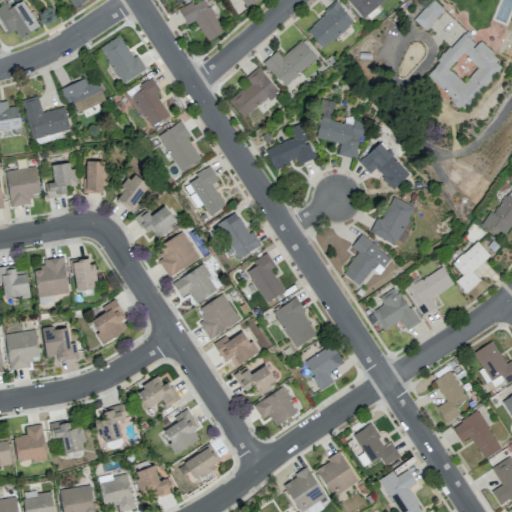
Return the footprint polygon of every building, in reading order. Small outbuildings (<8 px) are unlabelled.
[(6,2),(0,6),(0,21),(8,34),(14,30),(20,38),(38,26),(21,0),(10,7),(6,2)] [(67,0),(73,8),(86,0),(67,0)] [(206,41),(223,32),(205,0),(199,0),(194,3),(192,1),(178,9),(186,25),(195,20),(206,41)] [(346,0),(362,18),(383,0),(346,0)] [(446,12),(433,0),(432,0),(413,20),(427,32),(446,12)] [(305,29),(323,48),(353,21),(336,2),(305,29)] [(461,110),(504,66),(478,41),(477,43),(465,32),(424,74),(461,110)] [(99,47),(120,84),(146,69),(137,54),(132,57),(119,35),(99,47)] [(316,57),(300,40),(281,57),(275,51),(262,63),(284,87),(316,57)] [(243,118),(277,90),(257,67),(246,76),(250,82),(228,100),(243,118)] [(66,104),(72,101),(76,112),(104,100),(96,80),(86,84),(83,78),(59,88),(66,104)] [(21,99),(30,138),(69,129),(64,106),(41,112),(37,96),(21,99)] [(315,138),(339,143),(337,155),(356,158),(363,122),(354,121),(353,125),(329,120),(333,101),(319,99),(317,112),(320,113),(315,138)] [(17,105),(7,107),(6,101),(0,101),(0,131),(20,129),(17,105)] [(157,134),(178,172),(200,159),(186,135),(188,134),(181,121),(157,134)] [(265,148),(272,168),(296,159),(297,164),(314,158),(301,123),(289,127),(293,138),(265,148)] [(369,173),(374,169),(394,189),(409,172),(378,142),(358,162),(369,173)] [(84,192),(105,193),(105,161),(85,161),(84,192)] [(74,185),(71,162),(50,165),(53,182),(45,184),(46,196),(66,194),(65,186),(74,185)] [(39,192),(35,166),(5,170),(9,206),(32,203),(30,193),(39,192)] [(212,184),(217,180),(210,167),(182,184),(196,207),(202,204),(208,215),(225,206),(212,184)] [(114,201),(131,211),(147,183),(130,173),(114,201)] [(501,238),(511,222),(511,187),(493,213),(489,210),(480,224),(501,238)] [(413,206),(392,196),(382,219),(376,217),(369,232),(395,244),(413,206)] [(145,208),(135,215),(152,240),(176,223),(164,205),(149,215),(145,208)] [(234,258),(259,247),(252,230),(246,233),(236,212),(217,221),(234,258)] [(158,260),(166,276),(198,259),(183,231),(156,246),(163,258),(158,260)] [(379,274),(391,256),(359,234),(351,247),(357,251),(342,274),(359,285),(371,268),(379,274)] [(462,275),(454,281),(465,293),(480,280),(471,271),(489,256),(476,241),(451,263),(462,275)] [(284,291),(270,269),(275,266),(265,252),(251,262),(253,266),(245,272),(266,302),(284,291)] [(42,259),(43,269),(33,270),(37,296),(67,293),(63,256),(42,259)] [(94,289),(92,257),(72,258),(73,290),(94,289)] [(171,281),(180,296),(188,292),(194,302),(218,289),(203,263),(171,281)] [(26,270),(15,271),(14,265),(0,266),(0,280),(1,281),(3,298),(28,295),(26,270)] [(453,284),(440,265),(404,288),(422,316),(436,307),(431,298),(453,284)] [(418,322),(396,286),(378,297),(383,305),(371,312),(382,330),(400,320),(406,330),(418,322)] [(199,322),(208,338),(239,321),(223,293),(197,308),(204,319),(199,322)] [(316,334),(293,298),(271,312),(295,348),(316,334)] [(103,343),(125,329),(119,320),(124,316),(113,299),(100,307),(103,312),(89,321),(103,343)] [(67,327),(53,329),(53,325),(40,328),(45,355),(55,354),(56,361),(77,357),(75,343),(70,344),(67,327)] [(39,360),(34,329),(4,334),(10,369),(29,367),(28,362),(39,360)] [(257,352),(244,330),(227,340),(225,336),(212,343),(223,362),(230,358),(235,366),(257,352)] [(504,363),(492,341),(473,351),(492,388),(511,378),(511,359),(504,363)] [(303,362),(320,390),(333,382),(327,372),(343,362),(331,344),(303,362)] [(245,366),(232,374),(243,391),(251,386),(257,395),(275,382),(264,364),(250,374),(245,366)] [(433,380),(445,401),(436,406),(445,423),(459,415),(453,406),(466,398),(449,370),(433,380)] [(178,398),(167,382),(162,385),(157,376),(135,390),(147,408),(161,399),(166,406),(178,398)] [(261,419),(268,414),(275,425),(297,411),(281,386),(252,405),(261,419)] [(511,416),(511,394),(502,400),(511,416)] [(121,437),(116,420),(124,417),(121,404),(101,410),(103,417),(94,420),(101,443),(121,437)] [(173,416),(176,422),(162,430),(174,453),(200,439),(185,410),(173,416)] [(500,447),(476,410),(451,427),(460,442),(469,436),(483,458),(500,447)] [(84,449),(80,426),(69,428),(68,420),(49,423),(52,438),(60,436),(63,453),(84,449)] [(369,463),(379,457),(385,466),(399,457),(390,441),(384,446),(370,423),(352,434),(369,463)] [(12,436),(16,463),(46,458),(40,424),(24,426),(26,434),(12,436)] [(0,463),(10,462),(7,440),(0,440),(0,463)] [(219,463),(208,446),(183,462),(193,479),(219,463)] [(314,466),(329,494),(355,480),(341,452),(314,466)] [(511,498),(511,461),(509,456),(491,467),(501,484),(490,491),(499,506),(511,498)] [(158,480),(153,465),(133,472),(140,493),(150,490),(153,498),(171,492),(166,478),(158,480)] [(300,511),(325,496),(306,468),(282,483),(300,511)] [(397,511),(419,511),(422,510),(408,487),(416,483),(407,469),(395,476),(392,471),(378,479),(397,511)] [(133,508),(126,472),(97,478),(103,505),(118,502),(120,511),(133,508)] [(62,511),(93,511),(89,484),(59,489),(62,511)] [(53,511),(50,490),(21,494),(23,511),(53,511)] [(17,511),(16,497),(0,498),(0,511),(17,511)]
